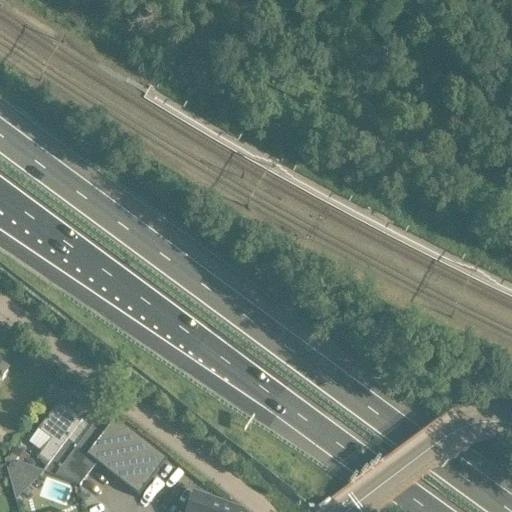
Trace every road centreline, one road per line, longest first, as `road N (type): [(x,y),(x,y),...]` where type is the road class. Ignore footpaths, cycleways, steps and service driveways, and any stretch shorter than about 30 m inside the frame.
road 1 (motorway): [(510,511),(0,136)]
road 2 (motorway): [(0,195),(423,511)]
road 3 (residential): [(0,305),(261,511)]
road 4 (unclassified): [(349,511),(471,427)]
